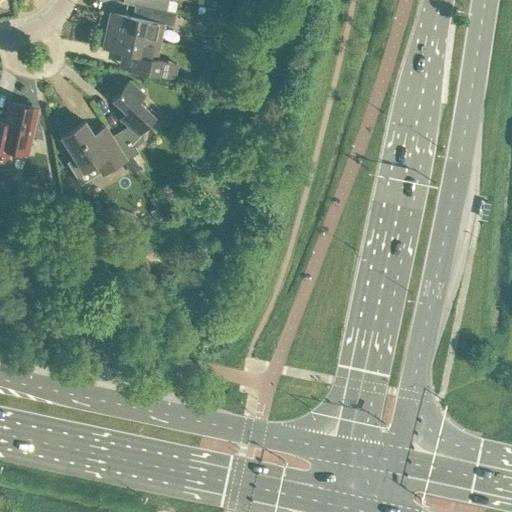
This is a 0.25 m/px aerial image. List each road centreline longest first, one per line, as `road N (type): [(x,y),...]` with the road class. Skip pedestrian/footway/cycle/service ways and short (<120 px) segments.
road 1 (primary): [(394,460),(453,190),(482,0)]
road 2 (primary): [(438,0),(347,452)]
road 3 (primary): [(347,452),(0,376)]
road 4 (primary): [(0,433),(325,502)]
road 5 (primary): [(511,485),(394,460)]
